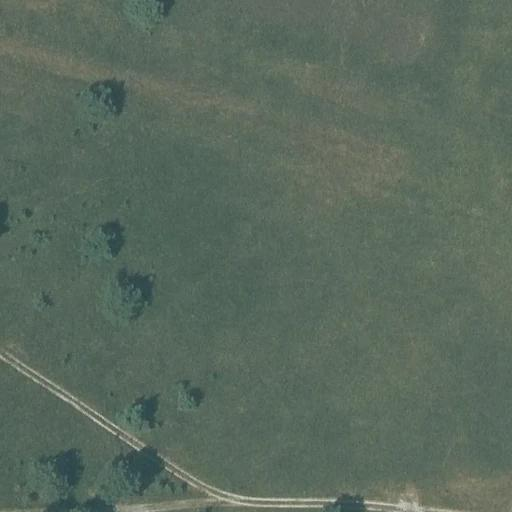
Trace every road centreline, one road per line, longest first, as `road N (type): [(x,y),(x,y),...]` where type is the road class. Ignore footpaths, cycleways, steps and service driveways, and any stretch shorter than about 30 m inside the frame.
road 1 (track): [(402,511),(233,502),(123,511)]
road 2 (track): [(233,502),(189,481),(0,353)]
